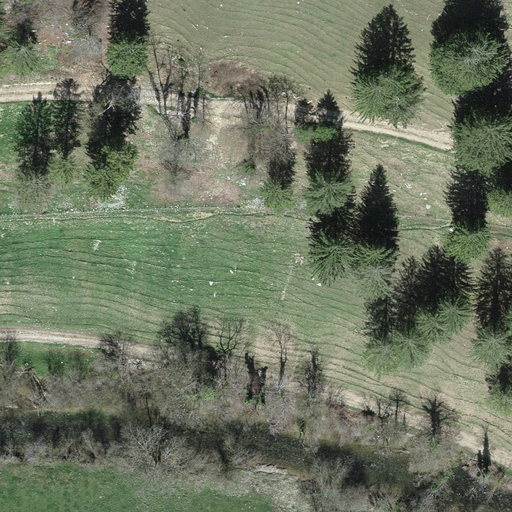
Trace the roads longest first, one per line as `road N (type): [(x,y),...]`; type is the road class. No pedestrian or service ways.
road 1 (track): [(511,464),(451,433),(301,380),(105,339),(0,332)]
road 2 (track): [(0,95),(301,110),(407,128),(511,163)]
